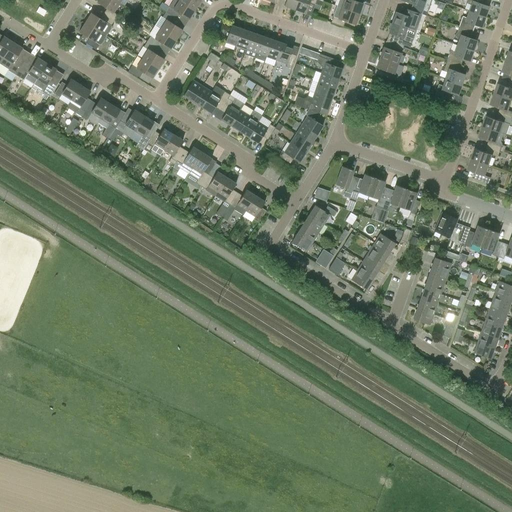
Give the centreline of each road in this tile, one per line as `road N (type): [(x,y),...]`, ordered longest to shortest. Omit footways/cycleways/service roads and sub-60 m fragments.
road 1 (residential): [(155,100),(222,3),(365,52)]
road 2 (residential): [(390,326),(267,248),(295,203)]
road 3 (residential): [(442,187),(509,0)]
road 4 (residential): [(295,203),(250,174),(246,158),(155,100)]
road 5 (residential): [(511,349),(489,391),(390,326)]
road 6 (residential): [(155,100),(47,45)]
